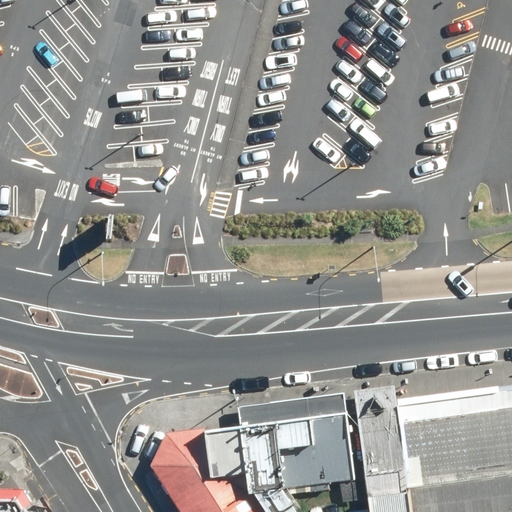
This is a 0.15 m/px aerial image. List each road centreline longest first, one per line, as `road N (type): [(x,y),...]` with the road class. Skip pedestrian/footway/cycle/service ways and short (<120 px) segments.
road 1 (primary): [(511,305),(222,327)]
road 2 (primary): [(222,327),(109,326),(7,307)]
road 3 (secondary): [(222,327),(153,382),(77,419)]
road 4 (secondary): [(7,307),(77,419)]
